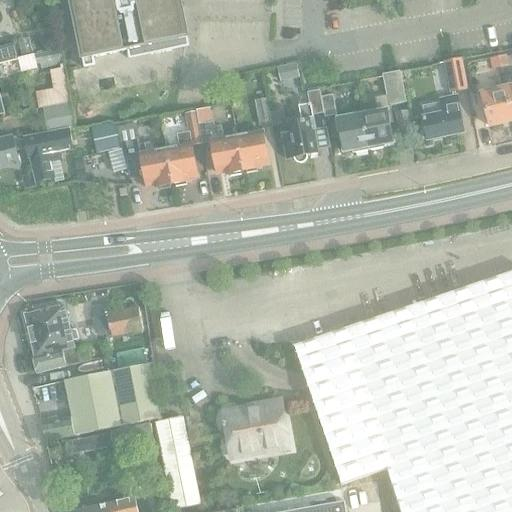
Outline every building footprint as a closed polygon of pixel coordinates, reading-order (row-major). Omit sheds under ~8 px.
[(79,0),(88,42),(79,44),(84,68),(95,66),(94,58),(127,51),(129,59),(189,47),(179,0),(228,0),(271,1),(270,0),(79,0)] [(49,33),(47,24),(39,26),(41,35),(49,33)] [(18,41),(21,55),(33,52),(29,38),(18,41)] [(0,63),(18,59),(14,45),(0,48),(0,63)] [(60,50),(34,55),(36,64),(40,64),(41,69),(62,66),(60,50)] [(506,56),(497,57),(500,68),(508,66),(506,56)] [(491,70),(500,68),(497,57),(489,59),(491,70)] [(450,94),(468,91),(461,59),(444,62),(450,94)] [(53,88),(36,91),(39,110),(44,109),(69,103),(63,72),(51,74),(53,88)] [(378,109),(406,103),(400,73),(383,76),(386,92),(375,94),(378,109)] [(511,75),(502,78),(505,88),(511,117),(511,75)] [(490,128),(511,121),(511,117),(505,88),(481,94),(490,128)] [(307,161),(308,156),(317,155),(312,131),(315,131),(312,115),(323,113),(321,98),(319,91),(307,94),(309,105),(298,108),(300,121),(283,124),(281,111),(272,113),(274,126),(280,125),(286,160),(293,159),(295,163),(299,165),(304,164),(307,161)] [(332,96),(321,98),(323,113),(324,118),(336,116),(332,96)] [(422,108),(424,118),(423,119),(428,141),(463,134),(456,98),(441,101),(442,104),(422,108)] [(259,126),(269,125),(264,99),(255,101),(259,126)] [(69,103),(44,109),(49,134),(69,130),(69,131),(74,130),(69,103)] [(212,108),(196,111),(200,135),(210,133),(217,173),(225,171),(226,175),(229,175),(229,178),(242,175),(241,173),(243,172),(237,137),(223,139),(221,132),(216,133),(212,108)] [(179,147),(166,150),(173,185),(176,185),(176,188),(186,186),(186,183),(189,183),(188,178),(197,177),(192,146),(202,144),(200,135),(196,111),(195,111),(195,112),(185,114),(188,133),(177,135),(179,147)] [(388,111),(362,116),(369,152),(385,149),(384,145),(392,143),(388,124),(390,123),(388,111)] [(400,137),(413,135),(408,111),(395,113),(400,137)] [(352,155),(369,152),(362,116),(335,121),(338,133),(339,133),(343,152),(351,151),(352,155)] [(111,124),(101,126),(106,152),(121,149),(117,129),(111,124)] [(49,134),(24,140),(26,150),(28,160),(32,159),(37,182),(53,179),(50,163),(60,161),(63,161),(61,153),(73,151),(69,131),(69,130),(49,134)] [(263,132),(237,137),(243,172),(246,172),(247,175),(257,173),(257,170),(260,170),(259,165),(269,164),(263,132)] [(15,152),(26,150),(24,140),(18,141),(15,138),(0,141),(0,168),(1,171),(18,167),(15,152)] [(124,149),(130,180),(145,178),(147,185),(155,184),(156,189),(159,188),(160,191),(171,189),(171,186),(173,185),(166,150),(153,152),(151,147),(149,144),(124,149)] [(74,159),(78,182),(87,181),(83,158),(74,159)] [(34,174),(21,177),(24,190),(37,188),(34,174)] [(342,487),(388,472),(358,353),(511,300),(511,274),(295,348),(342,487)] [(511,511),(511,300),(358,353),(388,472),(401,511),(511,511)] [(106,304),(91,308),(93,319),(109,316),(109,314),(106,304)] [(25,316),(35,357),(35,358),(74,349),(64,307),(25,316)] [(113,336),(142,330),(138,308),(109,314),(109,316),(113,336)] [(75,351),(74,349),(35,358),(35,357),(34,358),(37,373),(91,361),(88,348),(75,351)] [(64,384),(67,397),(71,419),(42,425),(46,442),(159,420),(149,367),(64,384)] [(230,455),(249,451),(250,456),(288,449),(280,408),(249,413),(248,408),(222,413),(224,424),(222,424),(223,429),(225,428),(230,455)] [(173,511),(199,505),(182,419),(156,424),(173,511)] [(150,424),(111,432),(114,448),(139,442),(143,455),(157,452),(150,424)] [(105,435),(66,442),(68,456),(108,449),(105,435)] [(73,511),(157,511),(153,495),(136,499),(135,497),(73,511)]
